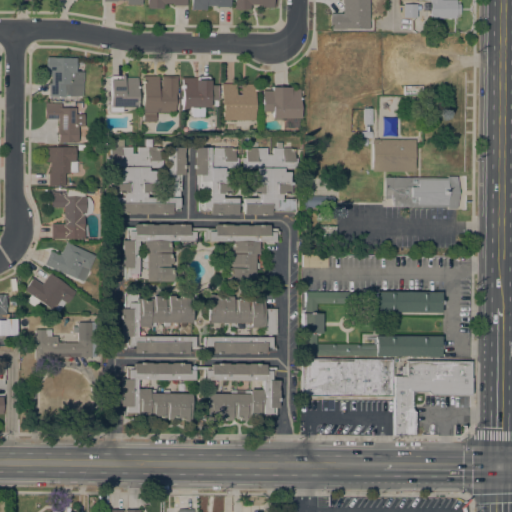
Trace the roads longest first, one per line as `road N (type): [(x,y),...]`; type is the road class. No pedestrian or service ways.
road 1 (residential): [(283,464),(280,224),(187,217),(129,217),(114,225),(110,463)]
road 2 (primary): [(498,307),(499,0)]
road 3 (residential): [(293,39),(142,44),(68,29),(0,28)]
road 4 (residential): [(9,254),(16,28)]
road 5 (primary): [(110,463),(283,464)]
road 6 (residential): [(111,357),(284,357)]
road 7 (primary): [(496,466),(498,307)]
